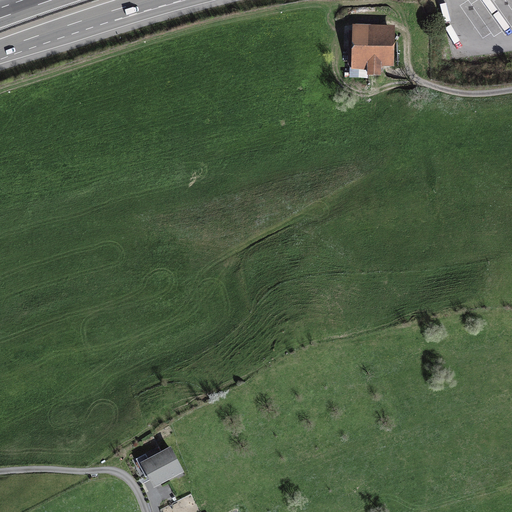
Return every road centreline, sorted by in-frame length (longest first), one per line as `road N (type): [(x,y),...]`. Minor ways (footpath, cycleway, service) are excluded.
road 1 (unclassified): [(146,511),(121,473),(0,471)]
road 2 (motorway): [(0,49),(150,0)]
